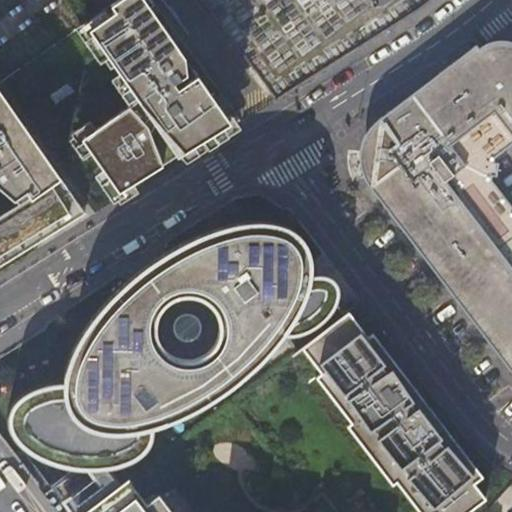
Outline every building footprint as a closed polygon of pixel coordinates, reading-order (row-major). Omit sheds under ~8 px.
[(140,98),(81,139),(119,192),(200,142),(230,123),(147,0),(118,0),(113,4),(117,10),(91,28),(140,98)] [(511,40),(504,39),(495,41),(484,43),(480,37),(457,55),(383,114),(371,125),(365,134),(360,144),(359,153),(359,158),(359,164),(362,176),(367,185),(511,374),(511,204),(494,181),(495,176),(500,176),(502,163),(496,163),(496,160),(511,147),(511,40)] [(0,265),(46,237),(85,213),(0,91),(0,186),(18,202),(0,214),(0,265)] [(466,511),(485,497),(473,482),(482,476),(443,424),(397,364),(372,332),(368,336),(349,310),(345,314),(336,302),(336,301),(335,299),(335,297),(335,285),(335,283),(334,282),(333,280),(332,280),(331,279),(329,279),(314,277),(312,276),(310,275),(309,273),(309,270),(309,266),(309,261),(310,258),(310,255),(309,252),(308,249),(307,246),(305,242),(302,240),(299,237),(297,235),(293,232),(290,229),(286,228),(278,225),(271,223),(262,222),(256,222),(244,222),(234,224),(226,226),(210,231),(196,237),(186,242),(174,249),(151,263),(132,277),(109,299),(93,317),(79,337),(76,345),(71,371),(69,376),(67,379),(62,381),(41,386),(32,389),(24,394),(17,399),(13,405),(10,413),(9,420),(11,427),(14,433),(18,440),(26,448),(36,454),(56,463),(76,467),(91,470),(106,470),(114,469),(121,466),(130,461),(143,452),(147,448),(150,440),(152,430),(153,427),(155,424),(159,422),(163,419),(168,418),(184,414),(192,412),(200,408),(227,389),(249,371),(256,366),(263,359),(267,352),(275,339),(277,336),(278,335),(280,334),(281,333),(283,333),(283,334),(284,335),(296,350),(301,347),(320,372),(315,376),(350,422),(346,424),(391,485),(396,481),(419,511),(466,511)] [(118,486),(87,510),(87,511),(172,511),(158,493),(147,502),(128,478),(118,486)] [(382,511),(366,491),(345,507),(348,511),(382,511)]
